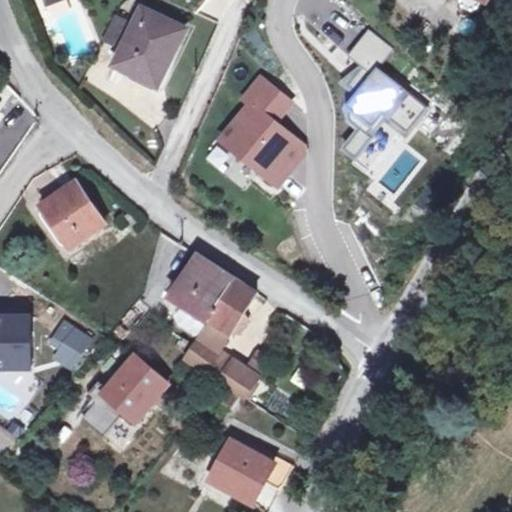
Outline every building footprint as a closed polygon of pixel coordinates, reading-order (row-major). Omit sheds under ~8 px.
[(489,3),(490,0),(463,0),(462,2),(464,7),(474,11),(479,9),(483,0),(489,3)] [(159,86),(185,30),(143,9),(136,24),(123,51),(116,65),(159,86)] [(123,51),(136,24),(116,14),(102,42),(123,51)] [(372,74),(392,47),(368,29),(348,55),(372,74)] [(427,108),(360,59),(340,86),(356,97),(344,113),(363,126),(346,148),(355,155),(376,126),(400,144),(427,108)] [(253,106),(225,142),(279,186),(302,158),(301,144),(275,122),(291,102),(264,80),(247,101),(253,106)] [(107,225),(78,182),(42,207),(71,249),(107,225)] [(134,234),(142,228),(138,221),(129,227),(134,234)] [(210,320),(236,280),(200,256),(174,296),(210,320)] [(235,360),(221,351),(233,332),(242,319),(258,294),(236,280),(210,320),(184,360),(219,383),(220,383),(224,386),(242,397),(245,399),(257,381),(232,365),(235,360)] [(0,367),(32,367),(32,318),(0,318),(0,367)] [(238,335),(246,322),(242,319),(233,332),(238,335)] [(84,352),(94,340),(77,329),(67,341),(84,352)] [(263,376),(273,360),(259,351),(249,366),(263,376)] [(165,411),(177,396),(166,387),(167,384),(136,358),(106,394),(137,420),(154,401),(165,411)] [(309,391),(318,375),(299,365),(291,381),(309,391)] [(234,409),(242,397),(224,386),(215,397),(234,409)] [(266,483),(276,464),(233,441),(211,481),(246,500),(258,479),(266,483)] [(283,487),(295,467),(279,458),(276,464),(266,483),(279,490),(283,487)] [(254,505),(266,483),(258,479),(246,500),(254,505)]
